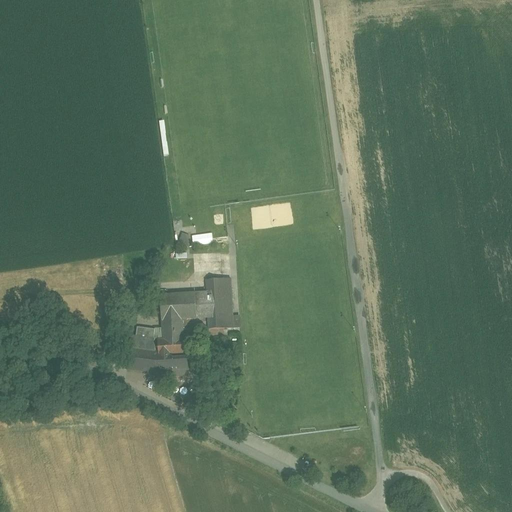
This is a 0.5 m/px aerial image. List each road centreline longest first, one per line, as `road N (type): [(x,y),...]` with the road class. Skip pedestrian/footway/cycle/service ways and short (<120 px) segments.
road 1 (track): [(370,511),(383,484),(382,456),(318,0)]
road 2 (unclassified): [(372,511),(0,321)]
